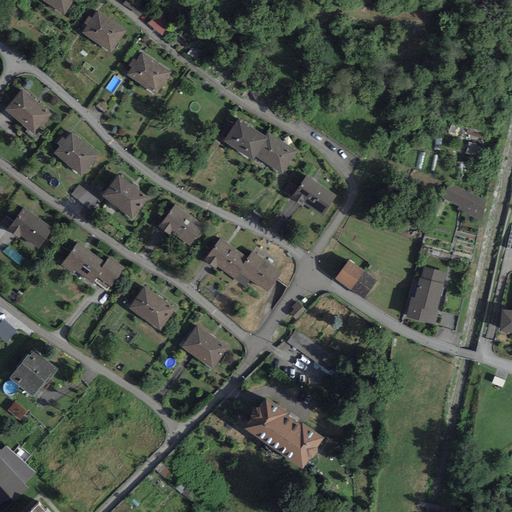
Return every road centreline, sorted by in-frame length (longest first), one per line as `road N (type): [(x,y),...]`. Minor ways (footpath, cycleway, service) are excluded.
road 1 (residential): [(104,0),(335,159),(349,189),(311,261)]
road 2 (residential): [(18,59),(172,189),(311,261)]
road 3 (residential): [(256,347),(179,283),(103,239),(0,162)]
road 4 (residential): [(305,272),(396,328),(511,367)]
road 5 (residential): [(0,301),(181,432)]
